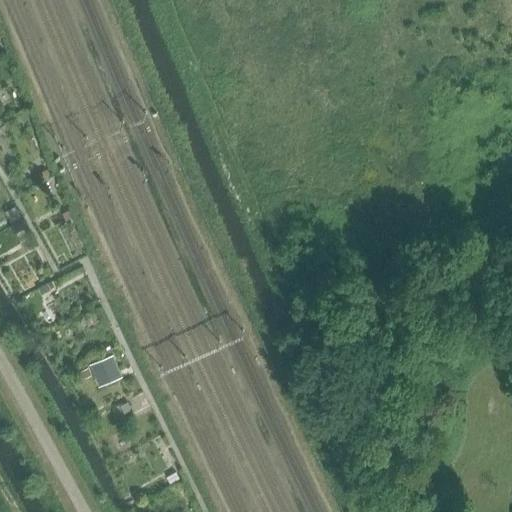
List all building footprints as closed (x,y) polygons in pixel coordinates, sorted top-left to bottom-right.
[(47,170),(38,174),(41,180),(49,176),(47,170)] [(16,206),(7,211),(12,221),(21,216),(16,206)] [(70,210),(62,213),(66,220),(73,217),(70,210)] [(23,220),(11,226),(15,232),(26,226),(23,220)] [(48,283),(39,288),(42,294),(51,289),(48,283)] [(113,354),(90,364),(99,386),(122,376),(113,354)] [(89,368),(82,371),(84,378),(91,375),(89,368)] [(128,401),(120,405),(124,413),(130,410),(131,406),(128,401)]
